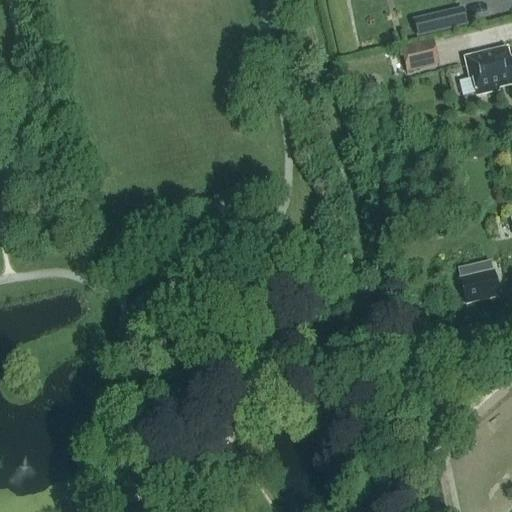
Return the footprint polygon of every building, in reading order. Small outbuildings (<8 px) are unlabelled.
[(463,10),(413,22),(418,40),(467,28),(463,10)] [(438,68),(432,43),(401,50),(406,75),(438,68)] [(498,91),(511,87),(511,61),(510,62),(507,50),(464,60),(469,81),(472,80),(477,98),(498,93),(498,91)] [(465,307),(500,299),(495,272),(493,273),(491,263),(457,270),(465,307)] [(444,430),(470,408),(457,393),(431,415),(444,430)]
